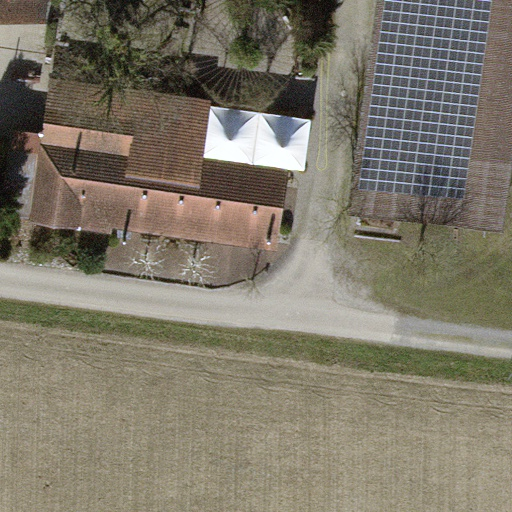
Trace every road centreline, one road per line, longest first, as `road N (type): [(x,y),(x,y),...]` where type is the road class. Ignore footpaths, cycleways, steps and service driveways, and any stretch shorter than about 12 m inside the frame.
road 1 (track): [(0,280),(511,347)]
road 2 (track): [(348,0),(312,320)]
